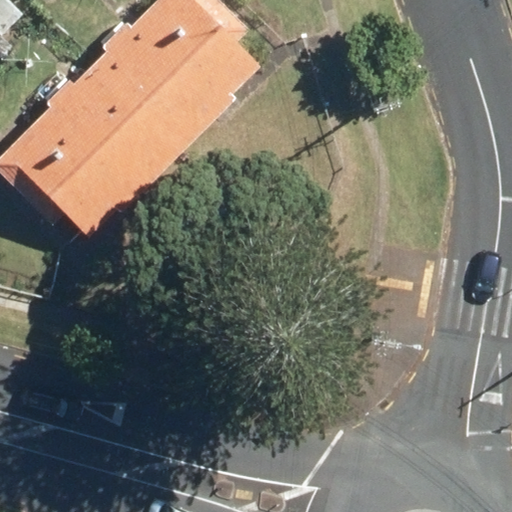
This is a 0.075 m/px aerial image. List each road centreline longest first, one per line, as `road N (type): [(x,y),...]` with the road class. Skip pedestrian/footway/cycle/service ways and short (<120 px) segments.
road 1 (residential): [(452,0),(500,178),(460,473)]
road 2 (secondary): [(119,464),(221,436),(320,461),(374,485)]
road 3 (secondary): [(0,429),(119,464)]
